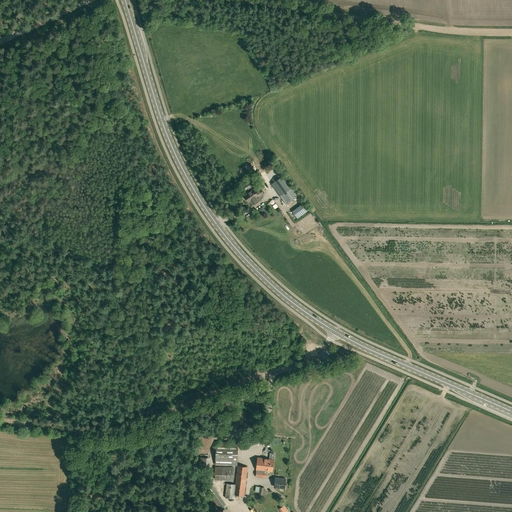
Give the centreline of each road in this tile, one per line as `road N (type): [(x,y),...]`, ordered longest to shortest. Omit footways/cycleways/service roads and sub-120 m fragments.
road 1 (secondary): [(126,0),(171,146),(204,207),(237,252),(335,332)]
road 2 (track): [(511,33),(249,0)]
road 3 (track): [(79,429),(142,423),(314,359)]
road 4 (secondary): [(335,332),(511,411)]
